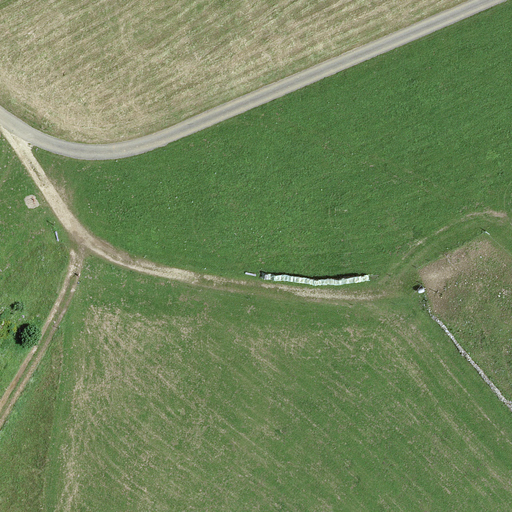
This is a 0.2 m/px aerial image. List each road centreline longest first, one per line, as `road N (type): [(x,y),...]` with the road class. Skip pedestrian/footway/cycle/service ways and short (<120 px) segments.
road 1 (unclassified): [(0,114),(63,148),(142,145),(487,0)]
road 2 (track): [(417,286),(312,292),(171,273),(109,255),(81,236)]
road 3 (track): [(78,270),(0,426)]
